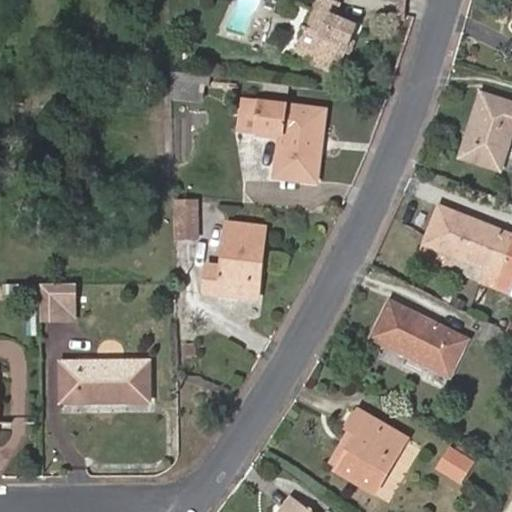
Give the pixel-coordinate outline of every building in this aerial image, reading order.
[(328,0),(321,0),(317,11),(336,19),(341,5),(328,0)] [(343,68),(360,29),(336,19),(317,11),(300,50),(343,68)] [(343,68),(300,50),(297,56),(341,74),(343,68)] [(202,100),(204,77),(178,74),(177,99),(202,100)] [(500,171),(511,133),(511,103),(480,94),(459,156),(500,171)] [(238,131),(253,133),(257,101),(242,99),(238,131)] [(257,101),(253,133),(278,137),(274,179),(316,183),(320,147),(311,146),(316,108),(257,101)] [(311,146),(320,147),(325,109),(316,108),(311,146)] [(198,199),(177,199),(177,237),(198,236),(198,199)] [(426,244),(456,256),(487,268),(481,283),(494,289),(500,274),(502,271),(511,275),(511,237),(440,208),(426,244)] [(254,270),(262,271),(266,228),(226,223),(221,266),(207,266),(204,294),(251,299),(254,270)] [(456,256),(426,244),(418,264),(448,276),(450,271),(481,283),(487,268),(456,256)] [(258,299),(262,271),(254,270),(251,299),(258,299)] [(41,286),(42,316),(57,315),(57,305),(72,305),(72,286),(41,286)] [(79,322),(79,286),(72,286),(72,305),(57,305),(57,315),(42,316),(42,323),(79,322)] [(449,377),(466,341),(390,304),(374,338),(449,377)] [(63,402),(150,402),(149,362),(62,363),(63,402)] [(356,436),(337,469),(375,492),(406,440),(358,412),(347,430),(356,436)] [(326,463),(337,469),(356,436),(347,430),(326,463)] [(391,500),(420,449),(406,440),(375,492),(391,500)] [(459,484),(474,461),(451,448),(436,470),(459,484)] [(287,511),(285,511),(282,509),(279,511),(312,511),(297,500),(287,511)]
